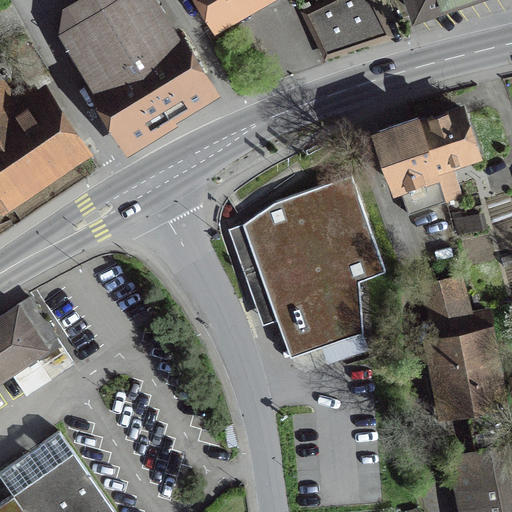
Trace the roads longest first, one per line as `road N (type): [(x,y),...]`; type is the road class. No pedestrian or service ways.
road 1 (primary): [(150,184),(315,99),(511,42)]
road 2 (residential): [(150,184),(241,354),(273,511)]
road 3 (residential): [(25,0),(133,194)]
road 4 (primary): [(0,275),(133,194)]
